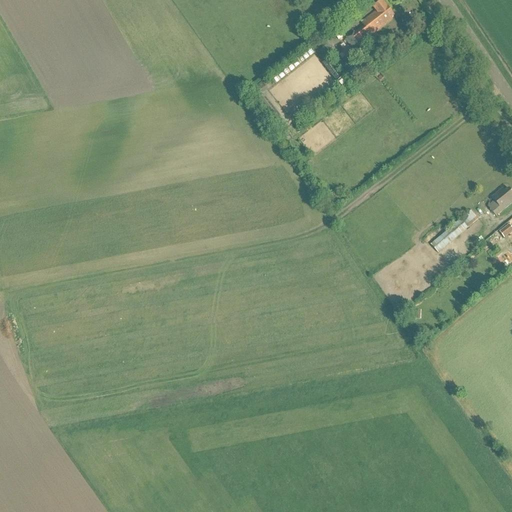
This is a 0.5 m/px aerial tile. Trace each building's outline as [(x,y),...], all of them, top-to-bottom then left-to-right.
[(393,16),(383,3),(374,9),(377,13),(362,25),(365,28),(363,30),(362,29),(346,42),(351,49),(349,50),(352,54),(354,52),(359,59),(364,55),(362,52),(367,48),(362,41),(370,35),(372,37),(393,21),(391,18),(393,16)] [(261,84),(254,90),(259,94),(265,88),(261,84)] [(272,123),(281,117),(263,94),(254,101),(272,123)] [(498,205),(492,210),(497,216),(511,203),(511,193),(509,190),(505,193),(503,190),(492,199),(498,205)] [(431,246),(439,255),(479,220),(472,211),(431,246)] [(511,229),(509,226),(499,233),(505,240),(511,234),(511,229)] [(509,266),(511,264),(511,254),(509,250),(501,257),(509,266)] [(410,311),(410,320),(420,320),(420,311),(410,311)]
